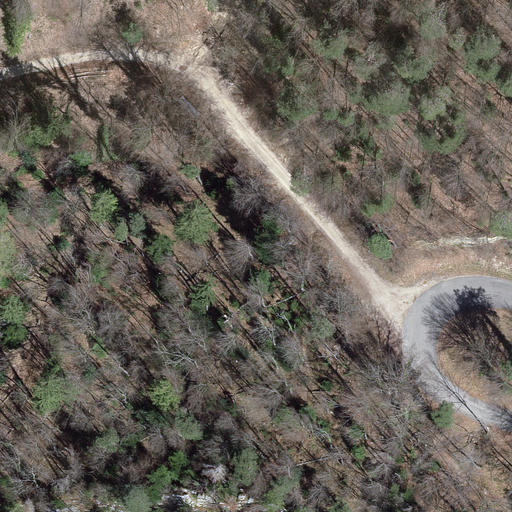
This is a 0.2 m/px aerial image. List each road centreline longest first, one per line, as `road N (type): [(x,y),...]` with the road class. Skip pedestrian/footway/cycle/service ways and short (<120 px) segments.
road 1 (track): [(421,331),(173,62),(118,54),(0,78)]
road 2 (unclassified): [(511,425),(450,400),(420,348),(438,303),(470,292),(511,296)]
